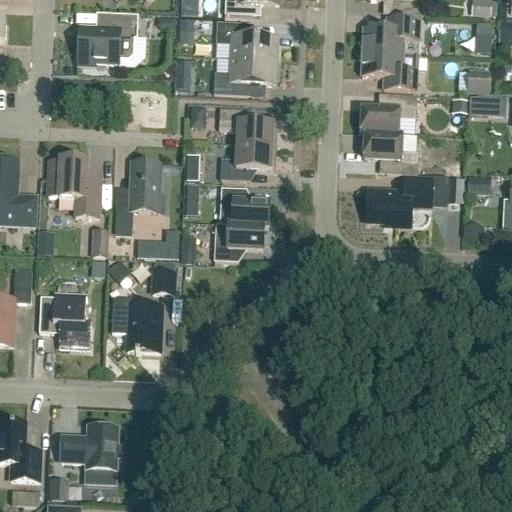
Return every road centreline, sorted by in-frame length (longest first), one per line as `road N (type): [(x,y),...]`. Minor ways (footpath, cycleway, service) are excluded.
road 1 (residential): [(322,259),(171,391),(141,401),(0,397)]
road 2 (residential): [(322,259),(333,0)]
road 3 (residential): [(511,267),(322,259)]
road 4 (residential): [(179,141),(38,136)]
road 5 (residential): [(38,136),(46,0)]
